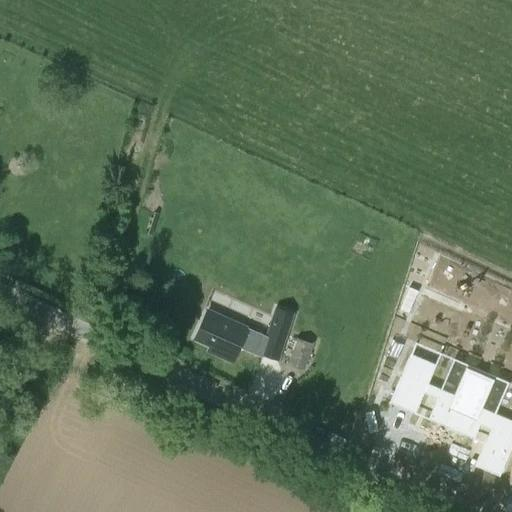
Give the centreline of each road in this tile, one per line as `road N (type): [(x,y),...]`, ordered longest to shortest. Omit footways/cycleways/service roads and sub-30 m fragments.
road 1 (unclassified): [(465,511),(0,293)]
road 2 (track): [(66,323),(0,450)]
